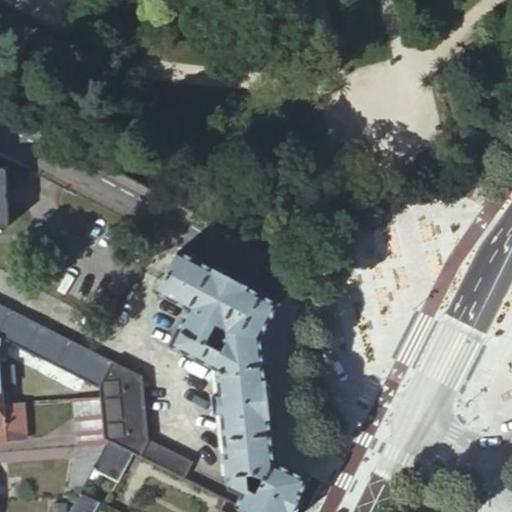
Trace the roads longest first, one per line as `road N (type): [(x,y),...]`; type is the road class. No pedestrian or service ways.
road 1 (residential): [(0,131),(327,306),(357,390),(415,418)]
road 2 (secondary): [(415,418),(511,239)]
